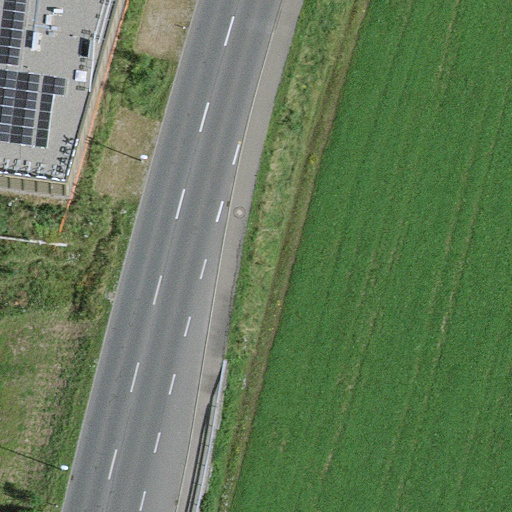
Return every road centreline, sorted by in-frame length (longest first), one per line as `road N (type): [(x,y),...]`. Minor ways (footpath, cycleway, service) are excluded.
road 1 (track): [(229,511),(309,187),(369,0)]
road 2 (primary): [(105,511),(240,0)]
